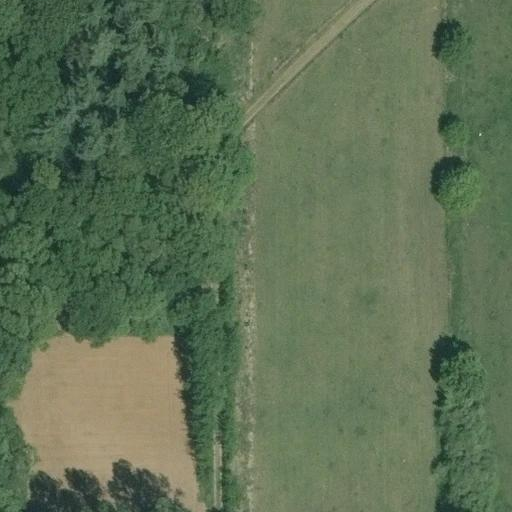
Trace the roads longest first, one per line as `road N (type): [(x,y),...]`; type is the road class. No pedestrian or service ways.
road 1 (track): [(212,511),(219,145),(230,75),(338,0)]
road 2 (track): [(105,0),(135,155),(176,260),(216,309)]
